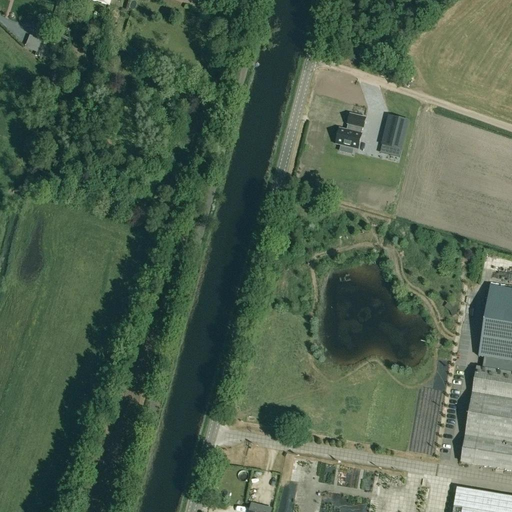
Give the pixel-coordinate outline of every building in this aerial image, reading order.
[(35,56),(40,59),(45,47),(39,45),(35,56)] [(320,105),(340,110),(344,95),(319,88),(313,109),(319,110),(320,105)] [(340,145),(353,148),(358,149),(362,133),(361,133),(362,128),(363,128),(366,117),(349,113),(347,124),(348,124),(347,130),(339,128),(335,144),(340,145)] [(389,115),(382,144),(401,149),(408,120),(389,115)] [(198,136),(193,148),(200,150),(204,139),(198,136)] [(192,152),(188,164),(194,166),(197,154),(192,152)] [(167,234),(173,219),(162,215),(157,230),(167,234)] [(511,286),(488,284),(478,355),(511,359),(511,286)] [(511,374),(477,369),(461,463),(511,471),(511,374)] [(453,511),(511,511),(511,497),(457,488),(454,507),(453,511)]
